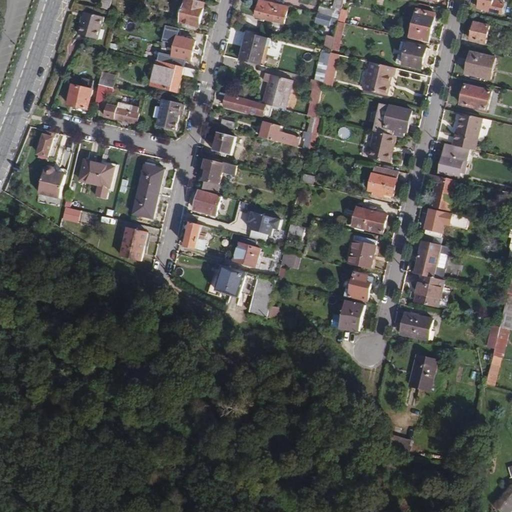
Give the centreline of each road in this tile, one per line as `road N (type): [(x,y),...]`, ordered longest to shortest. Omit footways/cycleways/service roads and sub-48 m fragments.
road 1 (residential): [(459,0),(381,337),(369,350)]
road 2 (residential): [(189,158),(227,0)]
road 3 (secondary): [(54,0),(0,152)]
road 4 (residential): [(64,125),(189,158)]
road 5 (residential): [(162,281),(189,158)]
